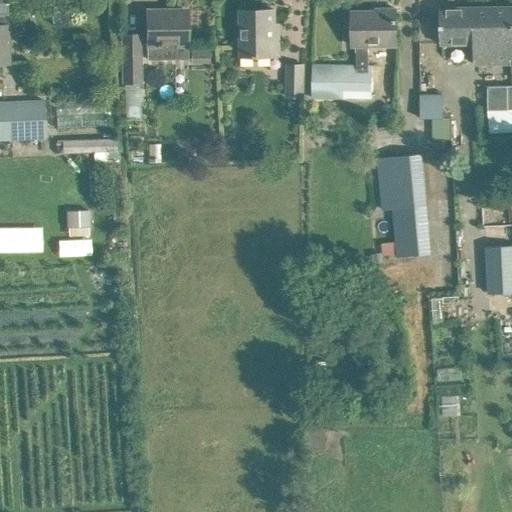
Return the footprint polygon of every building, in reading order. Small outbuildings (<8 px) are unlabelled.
[(0,0),(0,64),(9,64),(6,0),(0,0)] [(440,8),(440,44),(474,43),(474,65),(511,65),(511,7),(440,8)] [(366,16),(366,11),(352,12),(352,46),(356,46),(356,66),(313,66),(313,98),(372,98),(372,66),(368,66),(368,46),(396,45),(396,8),(376,9),(376,16),(366,16)] [(240,10),(240,30),(241,56),(279,56),(279,38),(275,38),(274,9),(240,10)] [(186,11),(146,11),(147,31),(147,45),(147,60),(161,60),(187,60),(187,44),(187,30),(186,11)] [(123,35),(124,84),(126,119),(140,118),(139,84),(139,35),(123,35)] [(287,62),(286,94),(302,95),(302,63),(287,62)] [(511,111),(511,85),(488,86),(488,112),(511,111)] [(442,94),(421,95),(421,118),(432,118),(443,118),(442,94)] [(0,102),(0,139),(46,137),(44,100),(0,102)] [(106,126),(104,101),(55,103),(56,128),(106,126)] [(384,105),(381,108),(381,113),(384,116),(389,116),(392,112),(392,108),(389,104),(384,105)] [(443,118),(432,118),(433,140),(452,140),(451,118),(443,118)] [(421,154),(378,158),(383,209),(393,208),(398,256),(430,253),(421,154)] [(87,211),(67,212),(67,227),(87,227),(87,211)] [(93,237),(93,227),(71,227),(71,236),(93,237)] [(511,246),(486,247),(488,294),(511,292),(511,246)] [(382,254),(372,256),(373,265),(383,264),(382,254)]
